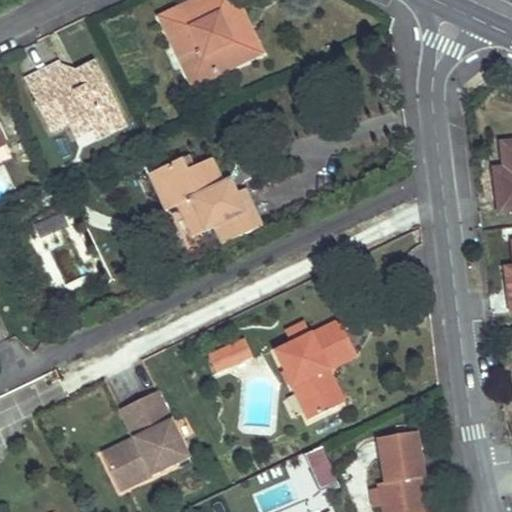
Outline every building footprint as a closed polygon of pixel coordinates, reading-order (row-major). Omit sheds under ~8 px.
[(235,0),(197,0),(166,15),(174,34),(169,36),(193,86),(240,63),(226,33),(247,23),(235,0)] [(166,15),(160,18),(169,36),(174,34),(166,15)] [(247,23),(226,33),(240,63),(261,53),(247,23)] [(60,63),(26,79),(48,125),(57,128),(69,124),(73,134),(90,126),(92,131),(122,116),(96,63),(78,72),(81,79),(72,84),(60,63)] [(78,72),(60,63),(72,84),(81,79),(78,72)] [(122,116),(92,131),(97,141),(127,128),(122,116)] [(73,134),(75,139),(92,131),(90,126),(73,134)] [(511,144),(503,146),(508,190),(497,191),(499,212),(511,210),(511,144)] [(186,158),(179,161),(184,172),(191,169),(186,158)] [(210,160),(202,164),(214,188),(221,185),(210,160)] [(179,161),(158,171),(175,207),(184,203),(200,236),(214,229),(222,246),(262,227),(244,190),(234,195),(221,201),(214,188),(202,164),(191,169),(184,172),(179,161)] [(147,176),(164,212),(175,207),(158,171),(147,176)] [(214,188),(221,201),(234,195),(228,182),(221,185),(214,188)] [(184,203),(175,207),(192,240),(200,236),(184,203)] [(290,345),(275,353),(307,420),(338,404),(323,373),(329,370),(323,358),(352,344),(340,320),(309,336),(290,345)] [(304,325),(285,335),(290,345),(309,336),(304,325)] [(240,343),(220,352),(228,368),(248,359),(240,343)] [(323,358),(329,370),(358,356),(352,344),(323,358)] [(220,352),(209,357),(216,374),(228,368),(220,352)] [(329,370),(323,373),(338,404),(345,401),(329,370)] [(136,448),(104,463),(119,493),(189,460),(158,393),(133,405),(147,434),(132,441),(136,448)] [(133,405),(118,412),(132,441),(147,434),(133,405)] [(418,433),(379,441),(387,485),(379,486),(384,507),(384,511),(422,511),(417,479),(425,478),(418,433)] [(101,455),(104,463),(136,448),(132,441),(101,455)] [(301,456),(317,491),(335,483),(320,448),(301,456)] [(431,511),(425,478),(417,479),(422,511),(431,511)] [(384,507),(379,486),(371,487),(376,509),(384,507)]
